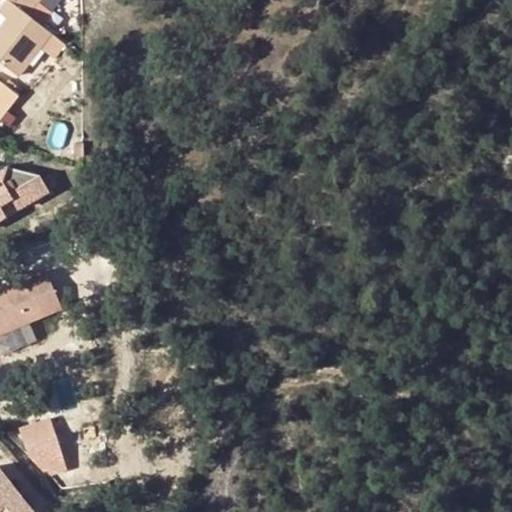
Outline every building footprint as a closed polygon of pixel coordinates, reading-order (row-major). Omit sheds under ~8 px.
[(0,63),(18,77),(41,47),(51,34),(43,28),(28,17),(7,0),(6,0),(0,7),(0,14),(6,19),(0,26),(0,63)] [(40,0),(7,0),(28,17),(38,3),(40,0)] [(53,15),(38,3),(28,17),(43,28),(53,15)] [(67,46),(51,34),(41,47),(57,59),(67,46)] [(0,79),(0,122),(21,97),(0,79)] [(0,206),(13,199),(18,209),(49,193),(40,176),(6,168),(3,181),(0,182),(0,218),(5,216),(0,206)] [(50,194),(49,193),(18,209),(19,211),(50,194)] [(0,286),(0,332),(65,308),(50,268),(0,286)] [(52,415),(20,426),(27,444),(58,432),(52,415)] [(0,511),(32,511),(0,472),(0,511)]
